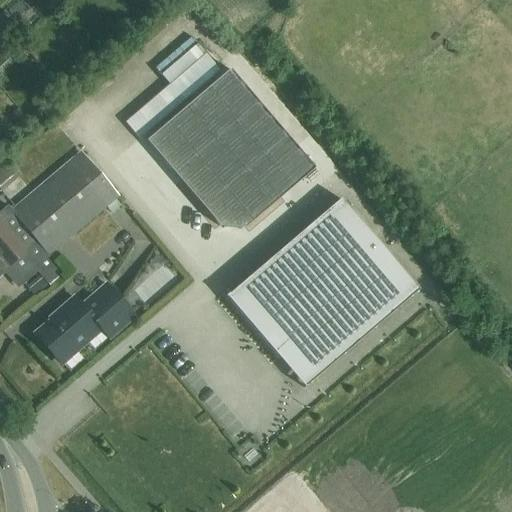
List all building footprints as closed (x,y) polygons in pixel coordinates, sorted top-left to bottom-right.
[(4,54),(0,57),(0,76),(13,64),(4,54)] [(205,54),(124,123),(139,140),(220,71),(205,54)] [(218,226),(245,228),(314,169),(229,70),(146,142),(218,226)] [(51,114),(57,108),(49,100),(43,105),(51,114)] [(8,117),(21,132),(30,124),(18,109),(8,117)] [(3,271),(22,255),(47,285),(62,272),(49,256),(118,197),(81,154),(12,212),(8,207),(0,214),(0,277),(5,273),(3,271)] [(0,168),(0,190),(1,192),(21,176),(8,161),(0,168)] [(228,295),(225,298),(226,299),(226,298),(229,302),(278,360),(282,357),(311,382),(323,372),(418,291),(340,200),(228,296),(228,295)] [(163,257),(133,285),(150,302),(179,274),(163,257)] [(108,341),(134,319),(106,287),(82,308),(74,299),(60,311),(63,314),(37,336),(59,362),(97,329),(108,341)] [(307,461),(286,479),(301,497),(322,479),(307,461)]
